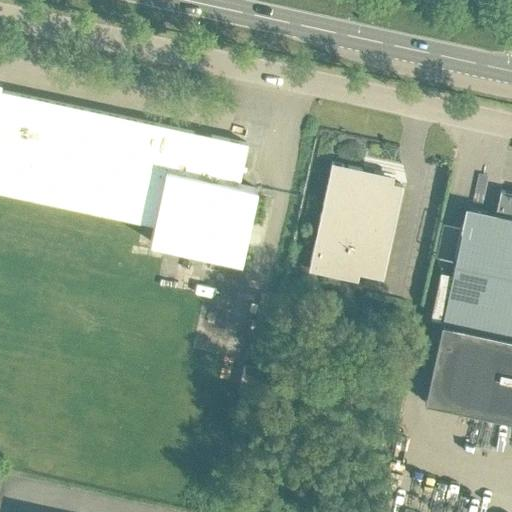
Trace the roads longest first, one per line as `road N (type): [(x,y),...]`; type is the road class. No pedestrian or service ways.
road 1 (unclassified): [(0,15),(511,126)]
road 2 (secondary): [(179,0),(511,71)]
